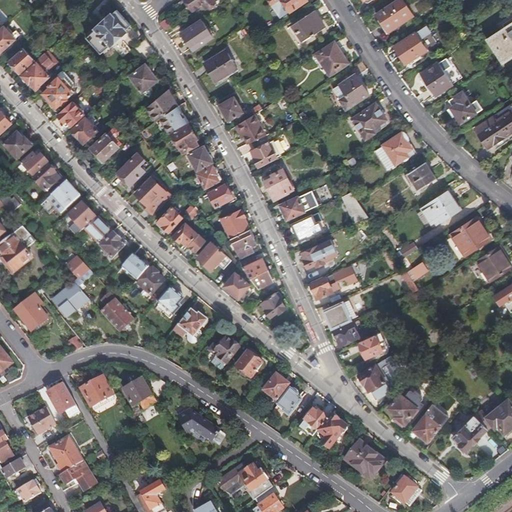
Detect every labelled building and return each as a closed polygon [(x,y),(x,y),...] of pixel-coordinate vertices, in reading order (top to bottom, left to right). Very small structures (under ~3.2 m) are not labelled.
[(186,0),(192,10),(203,2),(207,8),(217,0),(186,0)] [(281,18),(308,0),(307,0),(268,0),(273,7),(274,6),(281,18)] [(404,0),(398,0),(378,15),(389,32),(414,16),(404,0)] [(90,35),(87,38),(102,55),(126,32),(126,31),(131,26),(117,10),(96,30),(94,28),(91,29),(89,31),(89,33),(90,35)] [(315,10),(293,25),(304,42),(323,30),(317,21),(320,18),(315,10)] [(326,28),(320,18),(317,21),(323,30),(326,28)] [(200,21),(182,33),(194,50),(211,37),(200,21)] [(511,22),(488,38),(503,60),(511,54),(511,22)] [(417,32),(396,46),(408,64),(415,58),(417,61),(423,57),(421,54),(428,49),(438,42),(431,32),(433,31),(428,24),(427,25),(417,32)] [(0,48),(2,51),(16,39),(6,27),(0,32),(0,48)] [(156,52),(145,39),(134,47),(145,60),(156,52)] [(337,42),(317,54),(330,74),(350,62),(337,42)] [(24,50),(11,62),(20,72),(33,59),(24,50)] [(47,73),(48,71),(59,62),(54,57),(48,50),(22,74),(24,77),(24,79),(25,81),(27,82),(29,82),(36,90),(50,77),(47,73)] [(226,50),(204,63),(215,80),(236,67),(226,50)] [(447,57),(440,62),(422,74),(435,95),(454,83),(463,76),(454,62),(452,64),(447,57)] [(146,64),(132,75),(144,90),(159,79),(154,73),(155,71),(155,70),(155,68),(154,66),(153,65),(151,65),(149,65),(148,65),(146,64)] [(44,94),(42,96),(46,100),(49,101),(55,108),(62,103),(63,105),(69,99),(66,96),(75,88),(76,85),(76,81),(65,69),(53,79),(55,80),(49,85),(51,86),(43,93),(44,94)] [(355,73),(336,86),(346,102),(366,90),(361,82),(362,78),(360,74),(356,75),(355,73)] [(172,86),(168,89),(175,100),(179,97),(172,86)] [(156,120),(163,115),(164,116),(179,107),(175,100),(168,89),(147,106),(148,108),(144,111),(150,119),(154,117),(156,120)] [(464,90),(450,99),(454,105),(451,107),(462,122),(478,111),(484,108),(478,99),(472,103),(464,90)] [(235,96),(221,104),(224,109),(223,110),(229,120),(243,112),(235,96)] [(74,102),(59,115),(60,116),(59,118),(62,122),(64,121),(65,122),(67,120),(72,125),(85,114),(74,102)] [(376,104),(353,119),(357,124),(355,125),(361,133),(362,132),(366,138),(376,132),(373,128),(386,120),(376,104)] [(511,104),(477,128),(489,146),(511,130),(511,104)] [(250,110),(253,115),(261,110),(258,105),(250,110)] [(179,107),(164,116),(161,119),(170,133),(189,121),(183,111),(180,106),(179,107)] [(0,110),(0,134),(13,123),(12,122),(13,121),(8,115),(6,116),(0,110)] [(89,114),(72,130),(73,130),(72,133),(76,136),(78,136),(81,134),(87,141),(99,130),(91,121),(93,118),(89,114)] [(253,115),(235,126),(239,134),(242,133),(247,143),(251,141),(263,136),(253,115)] [(190,123),(173,133),(184,153),(200,145),(196,139),(198,138),(194,130),(195,129),(192,123),(190,124),(190,123)] [(104,160),(120,146),(123,143),(117,136),(120,134),(120,130),(117,127),(114,127),(107,133),(92,147),(93,148),(92,150),(97,156),(98,154),(104,160)] [(19,132),(6,144),(20,159),(34,146),(32,144),(33,143),(27,136),(26,137),(24,136),(23,137),(19,132)] [(402,133),(374,151),(387,170),(403,160),(405,161),(406,161),(408,161),(409,160),(410,159),(410,157),(410,156),(415,152),(402,133)] [(273,148),(266,134),(263,136),(251,141),(254,148),(253,149),(256,156),(255,157),(256,158),(254,160),(256,164),(259,165),(283,153),(279,145),(273,148)] [(284,153),(290,149),(284,138),(277,142),(284,153)] [(204,146),(189,154),(197,168),(212,160),(211,159),(212,158),(211,156),(211,155),(210,154),(209,154),(204,146)] [(118,175),(124,181),(128,186),(131,183),(132,185),(149,167),(143,162),(146,158),(139,151),(119,172),(119,173),(118,175)] [(39,158),(35,153),(24,163),(20,167),(25,173),(29,169),(35,175),(50,161),(44,154),(39,158)] [(426,161),(409,172),(420,190),(437,178),(426,161)] [(51,165),(36,179),(48,191),(61,178),(57,174),(58,172),(56,170),(56,168),(55,166),(52,167),(51,165)] [(213,165),(199,173),(206,186),(219,179),(216,173),(218,173),(217,171),(217,170),(217,169),(216,167),(214,166),(213,165)] [(264,176),(266,180),(267,183),(266,184),(265,185),(265,187),(266,188),(267,189),(268,190),(269,190),(271,190),(275,198),(289,191),(288,189),(295,186),(292,178),(288,180),(283,169),(273,174),(272,172),(264,176)] [(137,193),(143,199),(140,202),(145,206),(153,214),(172,193),(164,186),(163,188),(152,178),(137,193)] [(68,181),(42,205),(50,214),(57,208),(62,213),(81,195),(68,181)] [(209,191),(214,200),(210,202),(212,207),(216,205),(232,198),(229,192),(231,189),(229,185),(226,185),(225,183),(209,191)] [(15,197),(21,204),(24,202),(16,192),(12,189),(7,193),(10,197),(13,194),(15,197)] [(315,189),(282,203),(284,210),(283,211),(283,212),(283,214),(284,215),(285,216),(286,217),(288,217),(288,218),(321,204),(315,189)] [(449,190),(430,203),(422,208),(431,223),(435,221),(437,224),(442,221),(461,209),(449,190)] [(0,236),(7,231),(0,223),(0,207),(4,205),(10,213),(21,204),(15,197),(12,199),(10,197),(7,193),(0,198),(0,236)] [(357,199),(353,193),(344,196),(356,222),(369,217),(357,199)] [(84,202),(71,215),(77,221),(71,227),(78,234),(84,228),(97,216),(84,202)] [(184,208),(189,212),(194,206),(189,202),(184,208)] [(198,209),(195,205),(194,206),(189,212),(186,215),(190,218),(198,209)] [(172,206),(158,223),(163,227),(163,229),(166,232),(167,231),(168,232),(182,215),(172,206)] [(239,209),(221,218),(230,234),(246,226),(242,218),(245,217),(241,210),(239,211),(239,209)] [(321,212),(313,215),(293,224),(292,226),(295,233),(297,233),(298,237),(301,236),(302,238),(309,236),(309,237),(315,234),(315,233),(326,228),(323,220),(324,219),(321,212)] [(99,216),(86,228),(100,243),(114,231),(99,216)] [(477,217),(451,234),(465,256),(490,239),(477,217)] [(197,252),(207,241),(185,222),(173,235),(175,237),(175,239),(177,242),(180,241),(182,239),(197,252)] [(24,225),(0,243),(0,248),(5,254),(1,257),(14,272),(33,256),(26,247),(36,239),(24,225)] [(250,229),(232,238),(241,257),(254,251),(252,246),(257,244),(250,229)] [(115,232),(102,246),(114,258),(127,244),(121,239),(121,236),(118,233),(116,234),(115,232)] [(332,239),(304,251),(307,258),(305,259),(306,259),(304,262),(306,265),(308,265),(309,267),(317,264),(318,266),(327,262),(326,260),(339,254),(332,239)] [(400,251),(404,257),(418,249),(413,242),(400,251)] [(212,243),(199,258),(205,264),(204,265),(210,270),(211,269),(212,270),(217,264),(224,269),(232,261),(212,243)] [(511,267),(499,247),(479,261),(491,281),(511,267)] [(136,253),(123,268),(137,280),(150,266),(136,253)] [(83,277),(76,284),(79,287),(95,273),(79,256),(69,266),(76,274),(78,272),(83,277)] [(250,258),(240,262),(244,267),(251,276),(268,268),(264,258),(252,263),(250,258)] [(312,284),(310,286),(313,292),(315,291),(318,297),(339,287),(336,281),(344,278),(346,284),(357,279),(350,264),(326,276),(312,283),(312,284)] [(407,273),(409,274),(413,281),(426,272),(420,264),(407,273)] [(152,267),(139,283),(152,294),(165,279),(159,274),(160,272),(154,267),(153,268),(152,267)] [(268,268),(251,276),(265,294),(268,293),(263,285),(274,280),(268,268)] [(407,273),(405,269),(399,271),(403,278),(409,274),(407,273)] [(236,272),(225,285),(233,291),(231,292),(238,297),(239,296),(240,297),(251,283),(236,272)] [(413,281),(409,274),(403,278),(408,285),(413,281)] [(419,289),(413,281),(408,285),(413,292),(419,289)] [(76,284),(75,282),(54,301),(69,317),(90,299),(79,287),(76,284)] [(511,283),(495,295),(501,305),(505,302),(511,312),(511,311),(511,283)] [(172,286),(160,300),(175,313),(181,306),(179,304),(185,297),(184,297),(184,294),(182,292),(179,293),(172,286)] [(263,303),(268,308),(267,309),(267,310),(267,312),(270,315),(272,316),(273,316),(280,310),(281,312),(286,308),(279,299),(283,296),(278,290),(263,303)] [(102,312),(119,331),(134,317),(117,298),(111,291),(102,300),(107,307),(102,312)] [(50,321),(48,319),(49,318),(40,306),(44,303),(36,293),(16,309),(22,317),(33,331),(34,330),(36,332),(50,321)] [(349,299),(325,310),(333,326),(357,316),(349,299)] [(200,313),(199,314),(193,309),(191,311),(186,317),(184,316),(173,329),(183,337),(188,331),(189,332),(187,334),(188,335),(188,337),(188,339),(190,341),(192,343),(195,342),(197,341),(199,340),(198,339),(203,334),(202,331),(200,330),(204,326),(205,327),(209,322),(208,317),(204,313),(202,315),(200,313)] [(335,330),(332,332),(335,339),(338,338),(340,344),(352,338),(359,334),(352,321),(334,329),(335,330)] [(379,330),(359,340),(368,357),(383,348),(379,340),(383,338),(379,330)] [(77,336),(70,339),(76,349),(82,345),(77,336)] [(215,343),(210,350),(216,355),(211,362),(221,370),(226,362),(227,363),(240,346),(238,345),(239,343),(239,342),(238,341),(237,340),(236,340),(234,340),(233,341),(226,336),(223,340),(222,339),(217,345),(215,343)] [(174,347),(168,343),(160,355),(166,358),(174,347)] [(0,372),(3,376),(7,373),(3,370),(12,363),(0,348),(0,372)] [(251,348),(238,365),(252,376),(264,361),(256,355),(258,353),(251,348)] [(390,355),(359,375),(360,376),(359,378),(361,382),(363,382),(364,384),(362,385),(365,390),(368,389),(375,401),(386,394),(384,392),(390,389),(397,381),(396,380),(403,375),(400,370),(401,370),(394,359),(393,360),(390,355)] [(101,370),(92,374),(94,379),(82,385),(93,404),(114,393),(101,370)] [(141,374),(123,385),(134,404),(141,400),(144,406),(155,400),(151,392),(152,391),(148,384),(146,384),(141,374)] [(277,374),(265,389),(277,399),(289,383),(285,380),(283,376),(281,375),(278,374),(277,374)] [(51,395),(49,396),(53,404),(57,405),(59,409),(66,408),(70,417),(81,411),(65,382),(49,391),(51,395)] [(295,388),(292,386),(279,403),(273,412),(280,417),(285,411),(290,415),(303,399),(297,395),(299,392),(298,390),(296,388),(295,388)] [(401,393),(390,406),(397,412),(395,414),(397,415),(395,417),(401,423),(403,421),(404,421),(411,414),(414,416),(424,404),(424,402),(422,400),(424,398),(424,394),(417,388),(416,390),(413,388),(412,388),(407,393),(408,395),(406,397),(401,393)] [(500,435),(504,432),(507,436),(511,431),(511,402),(508,398),(498,407),(498,408),(486,418),(481,411),(474,415),(475,416),(487,428),(491,425),(493,427),(500,435)] [(425,413),(414,428),(415,429),(414,430),(414,432),(415,433),(416,434),(417,435),(419,435),(420,434),(421,434),(429,439),(440,424),(449,412),(434,402),(425,413)] [(49,406),(42,410),(29,417),(39,434),(52,427),(59,424),(49,406)] [(315,433),(329,416),(316,406),(300,426),(313,436),(315,433)] [(188,409),(175,417),(185,434),(194,429),(211,440),(217,429),(188,409)] [(329,416),(315,433),(324,440),(323,442),(329,447),(331,445),(332,446),(342,433),(345,432),(348,428),(348,424),(339,417),(340,415),(336,412),(334,413),(332,411),(329,416)] [(487,428),(475,416),(463,428),(461,426),(457,431),(459,432),(455,437),(461,442),(459,443),(460,444),(459,446),(463,450),(465,448),(467,450),(488,428),(487,428)] [(0,458),(2,461),(6,458),(7,461),(12,458),(11,455),(14,453),(6,439),(9,437),(3,428),(0,429),(0,458)] [(66,471),(73,467),(85,460),(71,436),(59,443),(51,448),(62,466),(66,471)] [(361,439),(346,458),(372,478),(386,459),(361,439)] [(106,455),(102,449),(96,453),(99,459),(106,455)] [(31,463),(25,454),(0,468),(3,474),(5,472),(8,476),(31,463)] [(79,477),(86,488),(98,480),(85,460),(73,467),(66,471),(62,474),(68,484),(79,477)] [(270,487),(273,484),(268,478),(270,476),(268,474),(269,472),(267,468),(264,467),(263,466),(260,468),(256,462),(247,467),(244,463),(220,479),(226,488),(229,487),(233,492),(244,484),(243,482),(246,480),(253,489),(254,498),(270,487)] [(394,492),(395,493),(393,495),(398,499),(399,496),(411,505),(423,490),(412,482),(414,480),(409,476),(407,478),(406,477),(394,492)] [(36,478),(18,488),(27,503),(43,494),(37,484),(39,483),(36,478)] [(166,488),(162,479),(142,490),(143,491),(137,494),(145,508),(147,511),(168,511),(159,495),(159,492),(166,488)] [(4,493),(12,489),(8,482),(0,486),(4,493)] [(254,498),(250,500),(257,511),(273,511),(283,506),(270,487),(254,498)] [(90,511),(113,511),(109,504),(105,506),(102,501),(95,505),(96,506),(89,509),(90,511)] [(217,511),(212,501),(195,511),(217,511)] [(54,511),(49,503),(32,511),(54,511)]
